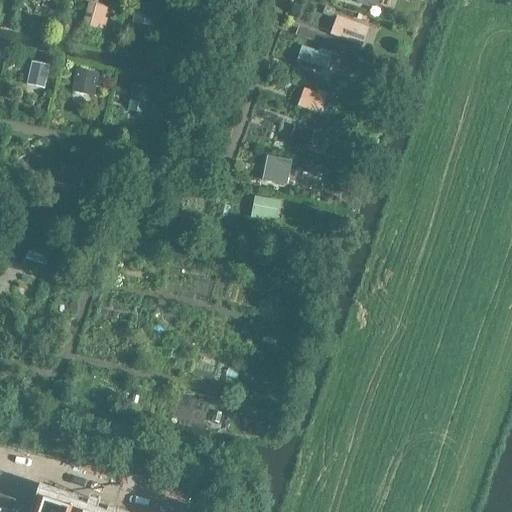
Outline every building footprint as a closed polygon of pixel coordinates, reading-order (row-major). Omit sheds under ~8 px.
[(102,19),(105,9),(90,5),(84,24),(103,29),(105,20),(102,19)] [(137,5),(134,20),(157,25),(158,16),(155,16),(157,9),(137,5)] [(343,21),(337,36),(357,43),(362,28),(343,21)] [(193,35),(190,43),(203,47),(206,39),(193,35)] [(329,57),(330,54),(319,50),(319,54),(305,50),(300,65),(320,71),(325,56),(329,57)] [(43,88),(48,67),(32,63),(27,85),(43,88)] [(92,96),(96,79),(76,75),(73,92),(92,96)] [(145,116),(151,90),(133,85),(127,112),(145,116)] [(325,100),(327,96),(318,93),(317,96),(304,92),(299,106),(318,112),(322,99),(325,100)] [(307,150),(316,127),(298,120),(289,144),(307,150)] [(285,184),(288,167),(278,165),(279,162),(268,160),(264,180),(285,184)] [(62,168),(58,183),(73,187),(77,172),(62,168)] [(272,218),(275,203),(255,199),(251,217),(261,219),(262,216),(272,218)] [(83,511),(80,511),(79,511),(73,511),(74,511),(73,511),(69,510),(69,508),(69,507),(40,497),(40,498),(38,500),(34,499),(34,498),(33,497),(28,511),(83,511)]
